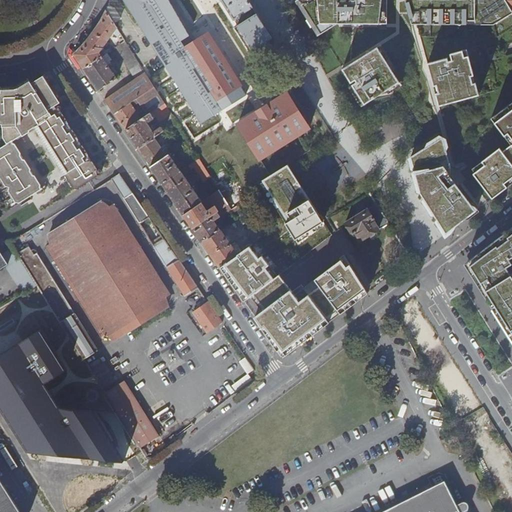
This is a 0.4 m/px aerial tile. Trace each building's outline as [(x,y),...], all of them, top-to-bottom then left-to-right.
[(261,22),(247,0),(208,0),(217,14),(227,8),(234,19),(237,22),(245,17),(243,13),(249,9),(253,14),(252,17),(257,24),(261,22)] [(298,0),(320,35),(338,24),(387,24),(386,0),(298,0)] [(511,11),(505,0),(411,0),(410,3),(417,25),(493,25),(511,11)] [(163,48),(172,43),(169,37),(171,36),(154,9),(129,25),(146,52),(160,43),(163,48)] [(117,28),(106,11),(101,21),(95,31),(87,41),(79,50),(74,55),(84,70),(102,57),(99,54),(105,45),(107,47),(109,43),(107,42),(117,28)] [(165,104),(170,111),(179,105),(208,151),(226,140),(266,203),(281,193),(265,168),(266,167),(261,158),(267,154),(273,163),(278,171),(300,157),(289,140),(309,128),(287,93),(266,106),(257,112),(207,34),(208,33),(204,28),(200,20),(172,38),(174,41),(181,52),(146,74),(165,104)] [(209,25),(204,28),(208,33),(207,34),(257,112),(266,106),(264,103),(268,101),(267,98),(258,103),(209,25)] [(125,41),(121,34),(115,37),(117,39),(113,42),(116,47),(125,41)] [(125,41),(116,47),(115,48),(136,80),(145,73),(125,41)] [(377,48),(342,70),(364,105),(396,90),(388,65),(377,48)] [(469,50),(430,64),(438,86),(444,105),(483,92),(469,50)] [(102,57),(84,70),(99,91),(117,79),(114,75),(118,73),(110,61),(112,60),(108,54),(102,57)] [(146,74),(145,73),(136,80),(105,101),(126,131),(142,120),(130,103),(137,98),(149,115),(151,114),(153,112),(165,104),(146,74)] [(0,125),(2,125),(3,139),(7,145),(0,148),(0,178),(16,205),(42,189),(13,143),(36,129),(75,190),(100,175),(60,112),(58,113),(55,108),(60,104),(45,81),(43,77),(31,84),(29,82),(17,90),(1,91),(1,93),(0,92),(0,125)] [(502,146),(473,168),(492,198),(511,183),(511,102),(495,116),(511,141),(511,144),(505,150),(502,146)] [(159,122),(171,114),(170,111),(165,104),(153,112),(159,122)] [(155,138),(165,131),(162,128),(154,133),(147,123),(154,119),(151,114),(149,115),(142,120),(126,131),(139,149),(155,138)] [(420,193),(446,234),(476,210),(450,169),(456,166),(443,136),(431,144),(410,157),(420,193)] [(167,156),(155,138),(139,149),(151,168),(167,156)] [(261,158),(266,167),(273,163),(267,154),(261,158)] [(180,172),(169,155),(167,156),(151,168),(163,184),(180,172)] [(206,168),(199,158),(189,166),(191,169),(195,167),(204,181),(211,177),(206,168)] [(163,184),(184,214),(202,202),(181,171),(180,172),(163,184)] [(200,291),(119,174),(111,180),(184,296),(192,291),(195,295),(200,291)] [(193,228),(228,204),(224,198),(219,190),(202,202),(184,214),(193,228)] [(230,194),(224,198),(228,204),(234,200),(230,194)] [(102,203),(100,201),(49,233),(50,235),(52,235),(53,236),(51,238),(51,242),(51,243),(47,246),(102,336),(107,333),(109,335),(112,335),(114,334),(116,336),(114,337),(116,339),(166,308),(165,305),(164,306),(163,304),(164,303),(165,300),(165,298),(164,297),(169,294),(113,205),(108,208),(107,206),(104,205),(101,206),(100,204),(102,203)] [(305,201),(267,227),(270,232),(292,267),(328,323),(364,296),(305,201)] [(231,209),(228,204),(193,228),(202,241),(220,229),(214,221),(216,219),(215,218),(219,216),(220,217),(231,209)] [(382,213),(376,204),(345,223),(352,234),(354,232),(359,241),(388,223),(382,213)] [(220,229),(202,241),(219,267),(232,258),(237,255),(228,241),(230,240),(227,235),(225,236),(220,229)] [(470,265),(481,282),(488,278),(493,285),(511,275),(506,267),(511,263),(511,233),(508,237),(509,239),(498,247),(497,245),(470,265)] [(14,248),(37,285),(41,291),(83,359),(98,350),(37,253),(34,255),(22,235),(10,243),(14,248)] [(7,264),(4,266),(24,293),(37,285),(14,248),(1,255),(7,264)] [(304,326),(311,336),(328,323),(292,267),(281,274),(285,279),(278,284),(299,318),(301,321),(303,323),(304,326)] [(511,275),(486,290),(511,331),(511,329),(511,275)] [(260,293),(245,304),(279,354),(287,354),(311,336),(304,326),(289,337),(283,329),(299,318),(278,284),(277,282),(260,293)] [(192,311),(207,332),(221,322),(207,301),(192,311)] [(40,330),(0,355),(0,409),(27,451),(123,461),(90,409),(61,407),(45,383),(66,370),(40,330)] [(105,362),(90,371),(102,389),(116,380),(105,362)] [(104,393),(139,448),(159,436),(123,381),(104,393)] [(49,509),(65,500),(52,478),(58,474),(48,458),(27,471),(49,509)] [(0,511),(19,511),(0,480),(0,511)] [(468,511),(469,511),(469,510),(468,509),(467,508),(465,507),(462,507),(456,510),(445,486),(432,493),(424,490),(381,511),(468,511)]
